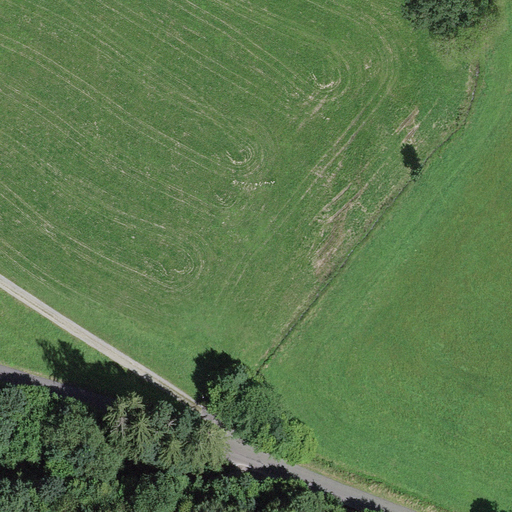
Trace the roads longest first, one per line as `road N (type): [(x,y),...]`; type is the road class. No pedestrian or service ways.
road 1 (track): [(0,284),(230,428),(247,457),(0,495)]
road 2 (unclassified): [(378,511),(0,370)]
